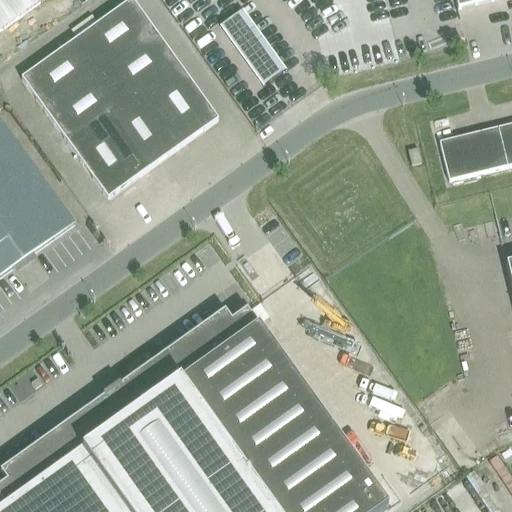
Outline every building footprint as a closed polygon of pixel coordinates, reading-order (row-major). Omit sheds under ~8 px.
[(0,0),(0,33),(46,1),(47,0),(0,0)] [(454,0),(458,12),(506,0),(454,0)] [(21,82),(107,203),(218,124),(131,3),(21,82)] [(264,90),(285,75),(241,14),(220,29),(264,90)] [(0,279),(75,226),(0,122),(0,279)] [(511,128),(439,146),(448,185),(511,169),(511,128)] [(417,152),(408,154),(411,168),(421,166),(417,152)] [(0,506),(4,511),(385,511),(246,317),(168,373),(161,364),(62,435),(67,442),(0,490),(0,506)] [(503,511),(511,506),(511,483),(508,474),(490,483),(503,511)]
